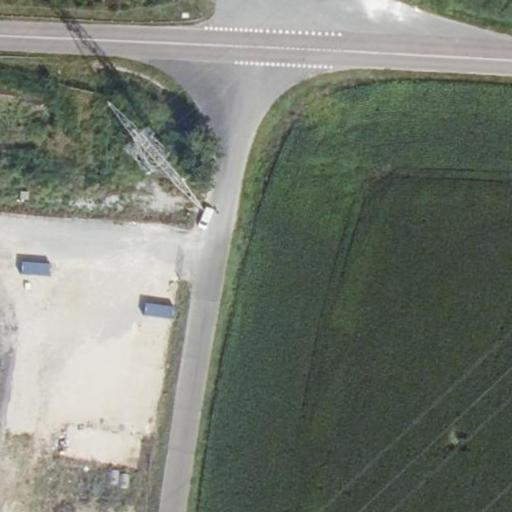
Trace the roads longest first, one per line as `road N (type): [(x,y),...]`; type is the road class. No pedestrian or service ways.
road 1 (unclassified): [(241,46),(186,511)]
road 2 (secondary): [(511,60),(241,46)]
road 3 (secondary): [(241,46),(0,36)]
